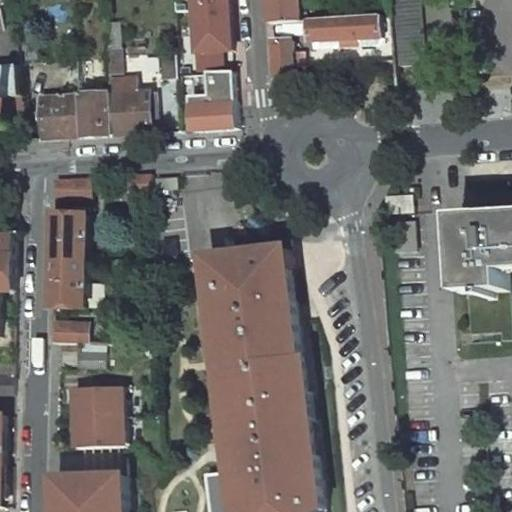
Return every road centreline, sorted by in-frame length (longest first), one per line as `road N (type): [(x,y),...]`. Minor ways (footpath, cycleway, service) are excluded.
road 1 (residential): [(40,170),(35,511)]
road 2 (unclassified): [(389,511),(352,228),(334,187)]
road 3 (unclassified): [(275,154),(40,170)]
road 4 (unclassified): [(348,147),(511,133)]
road 5 (unclassified): [(252,0),(256,68),(278,142)]
